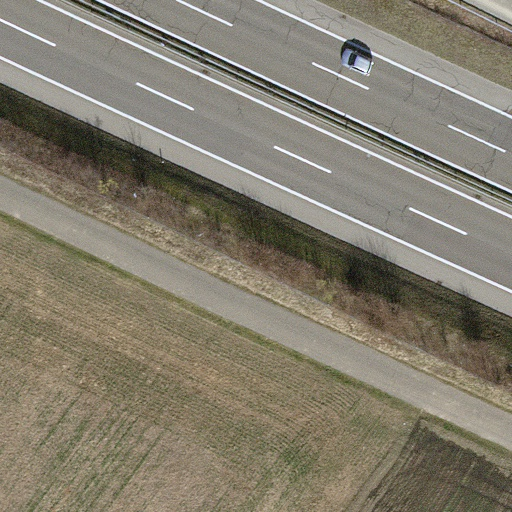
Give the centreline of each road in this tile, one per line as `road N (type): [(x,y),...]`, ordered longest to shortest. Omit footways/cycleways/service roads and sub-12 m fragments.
road 1 (track): [(0,192),(511,437)]
road 2 (motorway): [(0,24),(511,259)]
road 3 (motorway): [(511,144),(192,0)]
